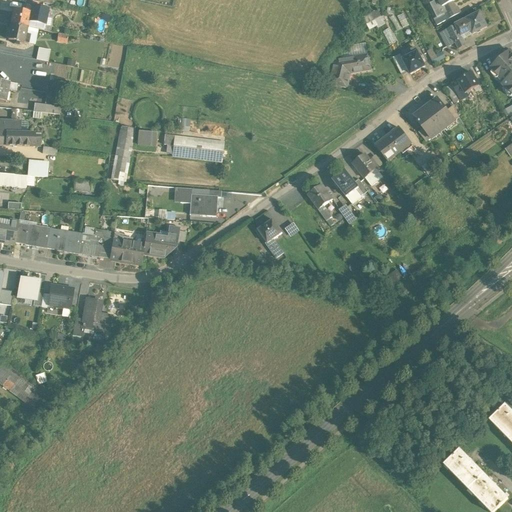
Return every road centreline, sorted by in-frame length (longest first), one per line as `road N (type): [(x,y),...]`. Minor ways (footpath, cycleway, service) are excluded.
road 1 (residential): [(511,45),(421,90),(167,278),(116,281),(0,258)]
road 2 (secondary): [(244,511),(486,299)]
